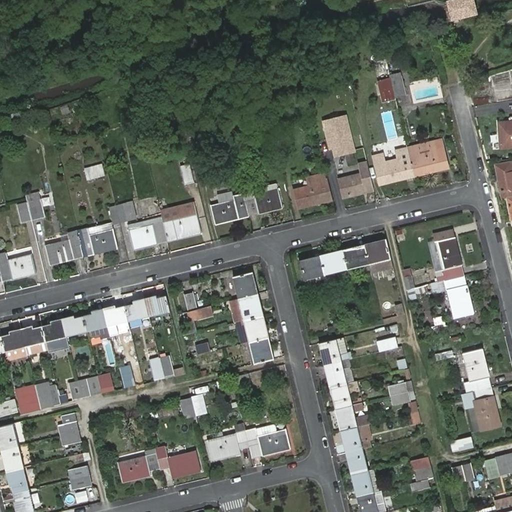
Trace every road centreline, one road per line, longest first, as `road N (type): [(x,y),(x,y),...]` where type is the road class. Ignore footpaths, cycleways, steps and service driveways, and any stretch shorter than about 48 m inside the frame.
road 1 (residential): [(272,243),(0,308)]
road 2 (residential): [(272,243),(325,463)]
road 3 (residential): [(482,192),(272,243)]
